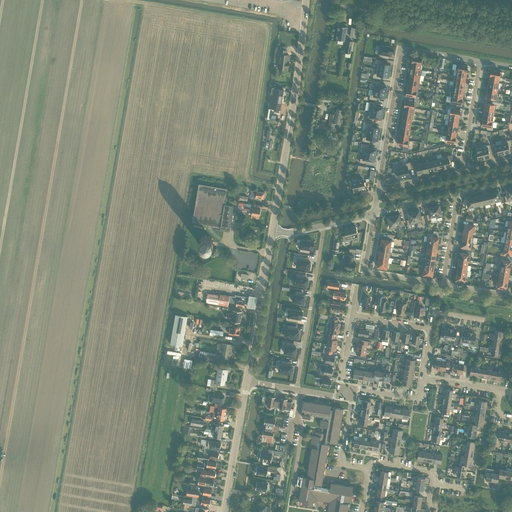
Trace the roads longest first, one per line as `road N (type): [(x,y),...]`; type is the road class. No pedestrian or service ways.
road 1 (tertiary): [(273,230),(306,0)]
road 2 (residential): [(479,61),(402,50),(378,191)]
road 3 (residential): [(295,389),(323,225)]
road 4 (tertiary): [(247,381),(273,230)]
road 5 (unknown): [(295,231),(271,375)]
road 6 (residential): [(374,212),(364,272),(442,285)]
road 7 (tertiary): [(224,511),(247,381)]
